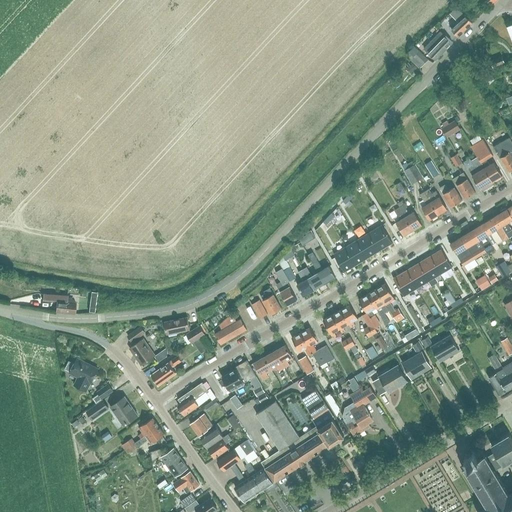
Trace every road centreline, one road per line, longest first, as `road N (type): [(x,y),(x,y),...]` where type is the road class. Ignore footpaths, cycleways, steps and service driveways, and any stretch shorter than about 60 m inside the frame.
road 1 (tertiary): [(18,313),(123,317),(202,301),(254,265),(507,0)]
road 2 (residential): [(511,187),(155,402)]
road 3 (residential): [(330,511),(511,401)]
road 4 (residential): [(155,402),(117,348),(18,313)]
road 5 (residential): [(238,511),(155,402)]
